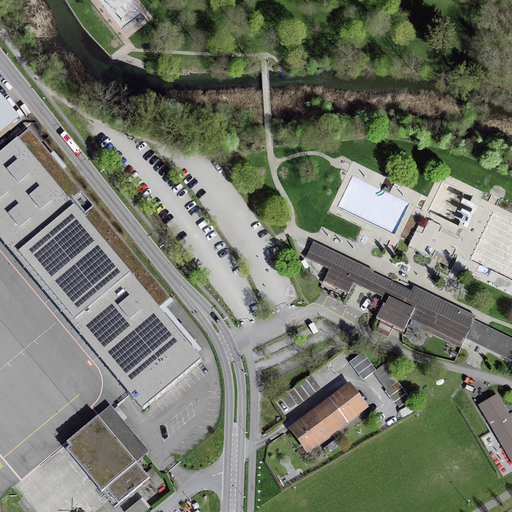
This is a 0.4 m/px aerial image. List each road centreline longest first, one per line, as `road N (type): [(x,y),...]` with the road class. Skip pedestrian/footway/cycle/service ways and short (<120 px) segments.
road 1 (tertiary): [(0,58),(226,344)]
road 2 (unclassified): [(226,344),(298,316),(328,314),(414,358),(470,373)]
